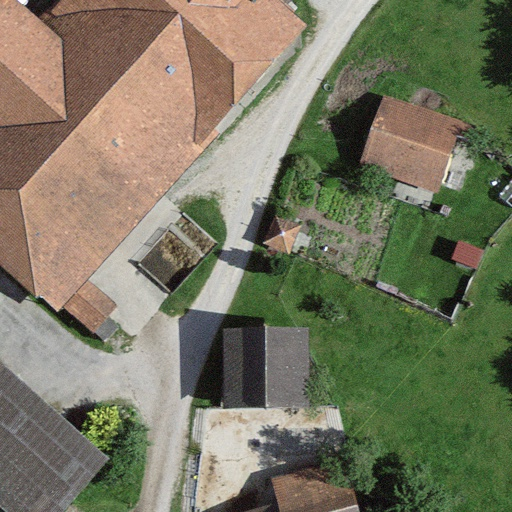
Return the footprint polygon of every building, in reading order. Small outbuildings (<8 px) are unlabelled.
[(5,11),(0,16),(0,244),(37,278),(200,97),(206,103),(272,30),(268,26),(281,12),(268,0),(92,0),(93,1),(48,51),(5,11)] [(370,153),(438,176),(453,134),(384,111),(370,153)] [(288,345),(241,347),(242,400),(290,399),(288,345)] [(0,496),(18,511),(28,511),(76,456),(0,391),(0,496)] [(338,511),(334,494),(348,490),(342,467),(282,483),(288,506),(267,511),(338,511)]
